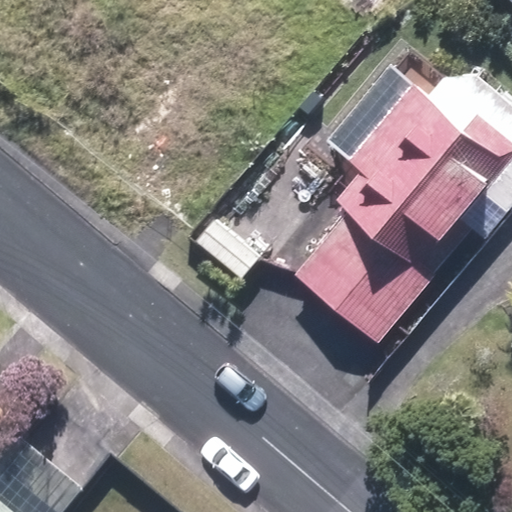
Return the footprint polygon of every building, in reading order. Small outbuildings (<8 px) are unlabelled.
[(13,0),(0,15),(0,36),(98,122),(116,103),(137,121),(171,83),(149,65),(205,0),(13,0)] [(483,247),(511,211),(511,111),(437,51),(342,167),(355,178),(325,215),(335,223),(289,279),(378,351),(471,238),(483,247)] [(294,62),(247,119),(275,141),(321,84),(294,62)] [(265,254),(212,212),(252,161),(208,125),(140,209),(185,245),(238,288),(265,254)] [(0,511),(77,511),(96,490),(31,437),(0,475),(0,511)]
